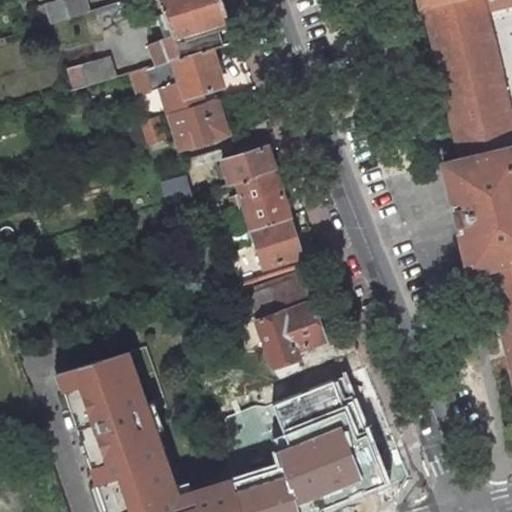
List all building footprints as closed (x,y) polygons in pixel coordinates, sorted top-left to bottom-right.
[(85,0),(72,0),(48,8),(53,22),(89,11),(85,0)] [(159,0),(174,37),(155,43),(160,63),(182,56),(211,47),(236,40),(220,0),(159,0)] [(427,5),(464,160),(444,164),(469,273),(490,268),(511,364),(511,125),(482,0),(423,0),(424,6),(427,5)] [(191,94),(223,84),(218,68),(211,47),(182,56),(160,63),(138,69),(146,93),(161,88),(170,112),(195,105),(191,94)] [(110,78),(103,54),(85,59),(91,83),(110,78)] [(182,148),(231,134),(219,98),(195,105),(170,112),(182,148)] [(151,144),(167,139),(160,115),(143,120),(151,144)] [(276,172),(268,151),(224,163),(232,185),(238,184),(276,172)] [(251,229),(289,218),(276,172),(238,184),(251,229)] [(164,184),(170,204),(193,197),(187,177),(164,184)] [(261,267),(300,255),(289,218),(251,229),(261,267)] [(228,259),(244,254),(238,233),(222,238),(228,259)] [(325,338),(304,278),(256,293),(252,304),(271,363),(298,355),(295,349),(325,338)] [(0,301),(18,295),(13,282),(0,285),(0,301)] [(125,352),(58,373),(96,482),(105,479),(114,506),(105,509),(105,511),(240,511),(228,468),(186,480),(190,491),(175,495),(171,485),(125,352)] [(240,511),(320,511),(319,505),(386,478),(353,395),(342,399),(333,379),(268,404),(258,403),(227,416),(235,444),(223,454),(228,468),(240,511)] [(0,462),(10,459),(3,439),(0,440),(0,462)] [(96,482),(105,509),(114,506),(105,479),(96,482)] [(186,480),(171,485),(175,495),(190,491),(186,480)]
